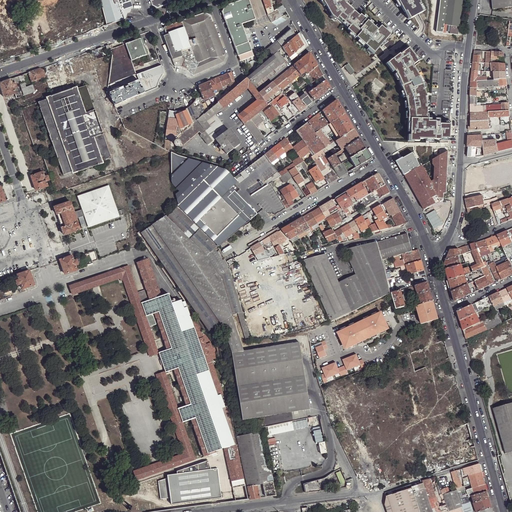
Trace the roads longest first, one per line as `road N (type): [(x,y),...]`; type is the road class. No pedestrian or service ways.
road 1 (residential): [(488,459),(378,492),(206,511)]
road 2 (residential): [(383,162),(225,251)]
road 3 (residential): [(460,159),(473,0)]
road 4 (residential): [(0,73),(150,20)]
road 5 (tertiary): [(446,310),(488,459)]
